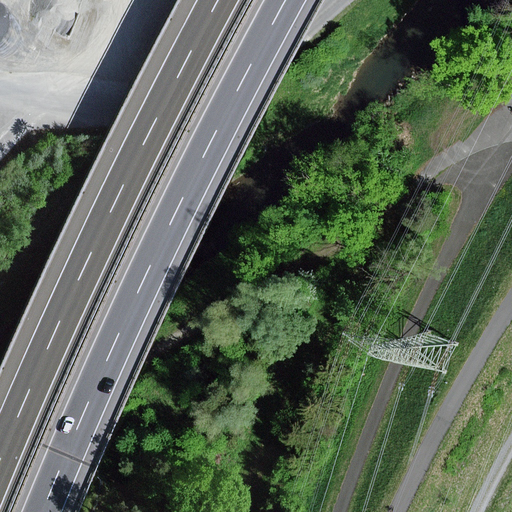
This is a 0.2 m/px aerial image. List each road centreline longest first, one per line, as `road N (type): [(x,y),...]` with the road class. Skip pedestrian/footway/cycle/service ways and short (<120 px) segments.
road 1 (track): [(0,462),(502,127)]
road 2 (motorway): [(42,511),(179,206),(285,0)]
road 3 (motorway): [(220,0),(126,181),(0,460)]
road 4 (track): [(502,127),(343,511)]
road 5 (track): [(398,511),(425,450),(511,307)]
road 6 (track): [(159,0),(123,79),(0,93)]
